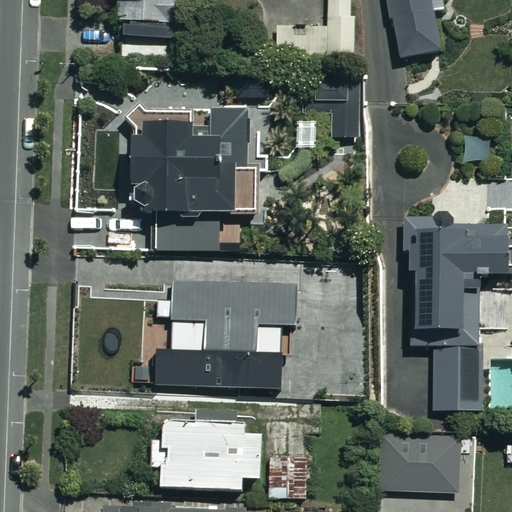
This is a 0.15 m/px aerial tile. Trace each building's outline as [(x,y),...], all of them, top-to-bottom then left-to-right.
[(169,0),(104,0),(104,4),(117,5),(116,25),(169,27),(169,0)] [(441,12),(439,0),(386,0),(398,63),(440,55),(432,13),(441,12)] [(274,33),(275,64),(353,63),(350,8),(327,8),(328,32),(274,33)] [(169,29),(120,29),(120,58),(169,58),(169,29)] [(363,141),(361,85),(316,87),(316,107),(334,106),(336,142),(363,141)] [(216,115),(215,109),(192,110),(192,105),(142,105),(122,121),(132,134),(132,148),(128,148),(130,224),(156,223),(157,256),(218,254),(217,221),(255,220),(251,113),(216,115)] [(488,142),(461,141),(461,163),(488,164),(488,142)] [(477,415),(477,333),(506,333),(506,232),(436,232),(436,223),(403,223),(403,279),(412,279),(412,352),(433,352),(433,416),(477,415)] [(101,364),(101,379),(215,379),(215,383),(237,383),(237,285),(170,285),(170,294),(107,294),(107,341),(101,341),(101,354),(95,354),(95,364),(101,364)] [(245,427),(162,423),(161,445),(151,445),(150,471),(160,472),(159,492),(241,496),(241,483),(258,484),(260,441),(245,440),(245,427)] [(457,442),(379,440),(377,494),(455,497),(457,442)] [(306,463),(270,464),(270,504),(306,504),(306,463)]
